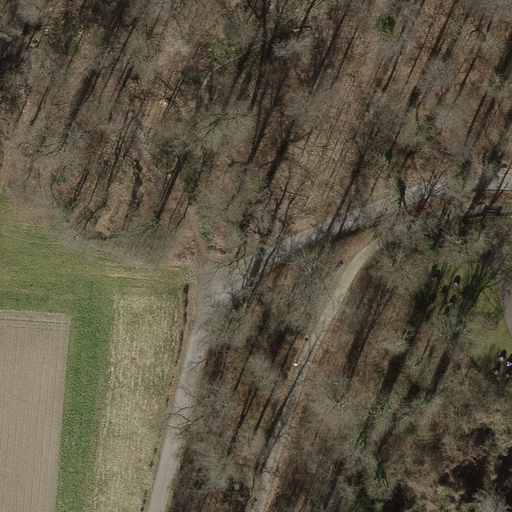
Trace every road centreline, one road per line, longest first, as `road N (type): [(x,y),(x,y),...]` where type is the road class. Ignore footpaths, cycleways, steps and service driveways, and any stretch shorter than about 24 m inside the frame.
road 1 (unclassified): [(156,511),(202,332),(227,292),(299,241),(439,190),(511,184)]
road 2 (track): [(255,511),(309,351),(352,268),(409,227),(472,208),(511,207)]
